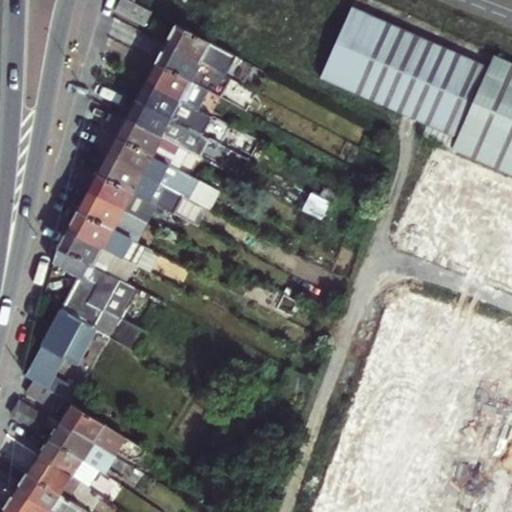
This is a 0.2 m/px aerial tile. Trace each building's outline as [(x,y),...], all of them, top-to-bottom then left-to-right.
[(155,23),(135,12),(129,25),(149,35),(155,23)] [(511,184),(511,73),(494,65),(488,77),(372,27),(352,18),(322,87),(459,146),(453,159),(511,184)] [(217,79),(246,94),(256,74),(196,43),(190,40),(186,49),(181,57),(200,68),(198,70),(217,81),(217,79)] [(270,106),(246,94),(217,79),(217,81),(198,70),(200,68),(181,57),(180,60),(175,69),(170,78),(207,96),(234,110),(261,124),(270,106)] [(207,96),(170,78),(166,86),(161,94),(180,104),(178,108),(196,118),(197,115),(225,130),(234,110),(207,96)] [(161,94),(160,97),(151,114),(236,158),(245,140),(225,130),(197,115),(196,118),(178,108),(180,104),(161,94)] [(246,163),(236,158),(151,114),(147,123),(143,131),(161,141),(159,145),(177,154),(178,152),(198,162),(236,182),(246,163)] [(189,180),(198,162),(178,152),(177,154),(159,145),(161,141),(143,131),(141,135),(137,143),(132,151),(189,180)] [(140,181),(158,190),(159,189),(199,209),(204,212),(214,193),(189,180),(132,151),(128,160),(124,168),(142,177),(140,181)] [(159,189),(158,190),(140,181),(142,177),(124,168),(123,170),(122,170),(118,179),(114,187),(180,221),(190,227),(199,209),(159,189)] [(122,215),(120,219),(138,228),(139,226),(154,234),(163,238),(169,242),(180,221),(114,187),(109,196),(105,205),(122,215)] [(230,201),(214,193),(204,212),(219,220),(221,221),(230,201)] [(139,226),(138,228),(120,219),(122,215),(105,205),(103,208),(99,217),(94,225),(157,258),(163,247),(166,248),(169,242),(163,238),(154,234),(139,226)] [(204,212),(199,209),(190,227),(211,238),(219,220),(204,212)] [(169,263),(157,258),(94,225),(90,233),(86,242),(104,250),(102,254),(119,263),(121,261),(153,277),(168,285),(173,274),(165,269),(169,263)] [(143,297),(153,277),(121,261),(119,263),(102,254),(104,250),(86,242),(82,250),(77,259),(76,263),(103,277),(143,297)] [(157,304),(143,297),(103,277),(98,286),(130,303),(110,342),(113,344),(117,346),(152,367),(163,346),(142,335),(157,304)] [(130,303),(98,286),(88,304),(78,322),(110,342),(130,303)] [(92,379),(113,344),(110,342),(78,322),(61,357),(43,391),(52,396),(56,399),(73,368),(92,379)] [(73,368),(56,399),(83,415),(88,419),(91,420),(100,404),(90,398),(100,383),(96,381),(117,346),(113,344),(92,379),(73,368)] [(56,399),(52,396),(44,408),(75,427),(83,415),(56,399)] [(91,420),(88,419),(83,427),(77,436),(111,457),(122,439),(91,420)] [(40,420),(33,433),(56,447),(64,435),(40,420)] [(50,458),(56,447),(33,433),(27,443),(50,458)] [(72,445),(66,453),(100,474),(111,457),(77,436),(72,445)] [(100,474),(66,453),(61,462),(56,471),(54,472),(72,484),(74,480),(91,490),(100,474)] [(503,511),(511,488),(511,469),(496,511),(503,511)] [(89,492),(91,490),(74,480),(72,484),(54,472),(49,480),(44,488),(78,510),(89,492)] [(81,511),(78,510),(44,488),(38,497),(32,505),(31,507),(39,511),(81,511)] [(511,511),(511,488),(503,511),(511,511)]
